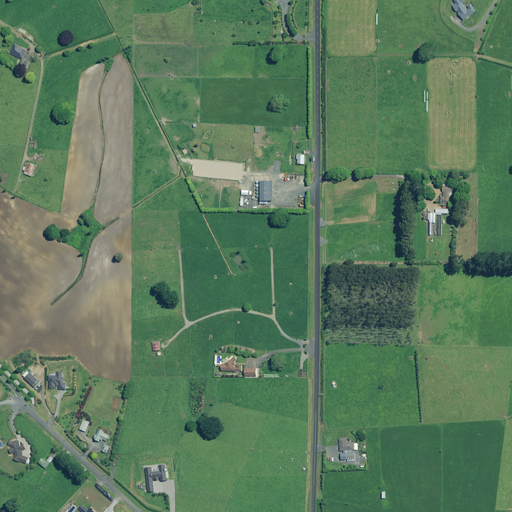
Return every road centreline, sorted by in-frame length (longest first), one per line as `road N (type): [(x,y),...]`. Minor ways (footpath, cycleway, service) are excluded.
road 1 (unclassified): [(317,0),(313,511)]
road 2 (track): [(6,213),(43,69),(34,49),(0,25)]
road 3 (unclassified): [(140,511),(32,413)]
